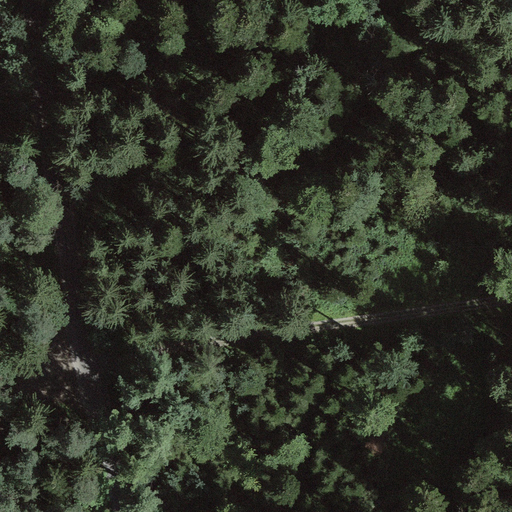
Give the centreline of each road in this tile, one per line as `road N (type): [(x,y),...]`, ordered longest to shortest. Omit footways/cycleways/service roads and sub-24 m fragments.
road 1 (track): [(511,298),(84,366),(41,384),(0,425)]
road 2 (unclassified): [(29,0),(84,366),(121,511)]
